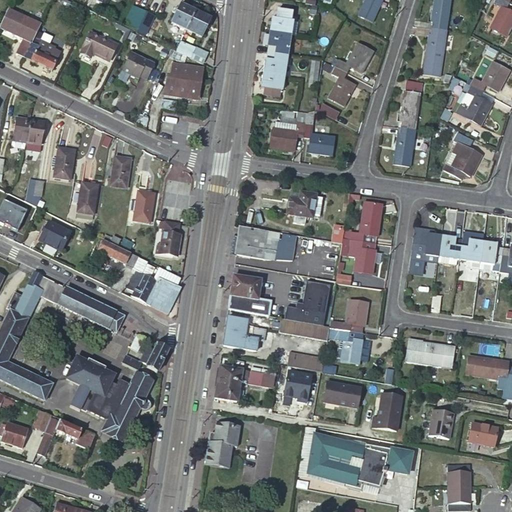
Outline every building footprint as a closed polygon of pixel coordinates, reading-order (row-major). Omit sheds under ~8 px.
[(381,0),(363,0),(355,19),(370,25),(381,0)] [(430,30),(444,32),(448,0),(431,0),(427,29),(430,30)] [(500,0),(497,6),(504,10),(493,31),(509,40),(511,33),(511,14),(508,12),(511,5),(500,0)] [(171,24),(187,31),(196,13),(180,5),(171,24)] [(124,24),(138,31),(147,14),(133,7),(124,24)] [(16,54),(25,58),(34,40),(35,38),(41,24),(9,9),(0,27),(0,28),(23,40),(16,54)] [(268,19),(266,32),(288,35),(290,22),(288,22),(287,21),(288,14),(273,12),(272,19),(268,19)] [(187,31),(202,39),(211,20),(196,13),(187,31)] [(138,31),(138,32),(146,36),(155,18),(147,14),(138,31)] [(422,66),(438,68),(444,32),(430,30),(429,37),(426,37),(422,66)] [(264,47),(263,53),(281,56),(282,49),(285,50),(288,35),(266,32),(265,36),(262,36),(260,46),(264,47)] [(91,33),(82,51),(92,56),(93,53),(110,61),(117,46),(91,33)] [(34,40),(25,58),(51,71),(60,52),(51,48),(52,46),(35,38),(34,40)] [(193,52),(180,46),(177,52),(190,59),(193,52)] [(338,61),(335,67),(341,70),(347,73),(350,67),(362,74),(372,56),(355,47),(345,65),(338,61)] [(190,59),(202,65),(207,54),(195,48),(193,52),(190,59)] [(91,59),(92,56),(82,51),(80,53),(91,59)] [(262,58),(260,72),(282,75),(284,62),(281,61),(281,56),(263,53),(263,58),(262,58)] [(157,66),(133,54),(124,72),(141,80),(143,77),(150,80),(157,66)] [(307,62),(307,85),(319,85),(319,62),(307,62)] [(476,81),(471,88),(483,94),(487,87),(499,94),(511,73),(495,64),(483,85),(476,81)] [(335,67),(331,74),(338,78),(328,96),(345,105),(355,87),(343,80),(347,73),(341,70),(335,67)] [(203,99),(207,72),(175,68),(173,81),(170,80),(169,100),(189,101),(190,98),(203,99)] [(260,72),(258,85),(262,86),(260,95),(275,97),(277,88),(280,89),(282,75),(260,72)] [(404,83),(402,91),(418,93),(419,85),(404,83)] [(471,88),(468,94),(476,98),(467,111),(460,107),(456,114),(480,128),(492,106),(480,100),(483,94),(471,88)] [(399,129),(413,131),(418,96),(402,93),(397,129),(399,129)] [(161,111),(175,112),(176,103),(162,101),(161,111)] [(338,112),(324,104),(320,111),(335,119),(338,112)] [(296,111),(294,123),(296,123),(304,124),(305,112),(296,111)] [(12,140),(26,142),(29,123),(14,121),(11,140),(12,140)] [(294,137),(302,138),(304,124),(296,123),(296,125),(274,122),(274,129),(271,147),(292,150),(294,137)] [(26,142),(40,144),(43,126),(29,123),(26,142)] [(302,138),(309,139),(307,152),(327,155),(330,137),(310,134),(311,125),(304,124),(302,138)] [(391,165),(408,167),(413,131),(399,129),(398,137),(395,136),(391,165)] [(462,137),(459,143),(469,150),(473,143),(462,137)] [(26,142),(12,140),(11,146),(13,149),(25,150),(25,147),(26,142)] [(470,178),(481,157),(469,150),(459,143),(453,153),(450,154),(446,161),(447,163),(443,170),(459,180),(463,174),(470,178)] [(73,151),(57,149),(53,178),(68,180),(73,151)] [(131,161),(115,158),(111,187),(126,190),(131,161)] [(22,200),(33,205),(34,206),(40,195),(32,193),(35,179),(29,178),(27,191),(22,200)] [(40,195),(43,180),(35,179),(32,193),(40,195)] [(99,187),(82,184),(77,213),(94,216),(99,187)] [(155,195),(139,193),(136,207),(133,222),(149,224),(155,195)] [(311,219),(311,217),(314,198),(314,197),(299,195),(298,202),(288,200),(285,215),(293,216),(292,224),(303,227),(305,218),(311,219)] [(321,199),(314,198),(311,217),(318,219),(321,199)] [(22,200),(15,215),(26,220),(33,205),(22,200)] [(34,206),(33,205),(26,220),(28,221),(34,206)] [(129,212),(128,221),(133,222),(136,207),(130,206),(129,212)] [(355,231),(351,230),(349,241),(362,243),(363,236),(375,237),(376,237),(380,215),(361,212),(358,235),(354,234),(355,231)] [(179,225),(160,222),(159,232),(163,232),(178,235),(179,225)] [(70,234),(48,223),(40,241),(62,251),(70,234)] [(100,237),(91,234),(79,227),(74,239),(94,249),(100,237)] [(235,239),(233,255),(235,256),(262,260),(262,254),(273,255),(273,254),(275,242),(264,240),(266,233),(240,229),(238,240),(235,239)] [(181,235),(178,235),(163,232),(160,247),(157,246),(156,254),(173,257),(173,252),(178,253),(181,235)] [(106,234),(103,239),(119,247),(122,240),(114,236),(113,238),(106,234)] [(410,260),(437,264),(437,259),(440,237),(427,235),(426,240),(412,238),(410,260)] [(375,237),(363,236),(362,243),(374,245),(375,237)] [(440,237),(437,259),(451,261),(451,258),(458,259),(460,245),(453,244),(454,239),(440,237)] [(129,252),(120,248),(119,247),(103,239),(98,251),(133,268),(134,266),(143,271),(146,266),(148,267),(151,262),(148,261),(130,252),(129,252)] [(125,239),(120,248),(129,252),(134,243),(125,239)] [(354,258),(352,273),(371,275),(372,265),(374,255),(374,253),(373,253),(374,245),(362,243),(349,241),(341,240),(340,245),(339,255),(354,258)] [(460,245),(458,259),(466,260),(466,263),(479,265),(482,243),(469,241),(468,246),(460,245)] [(275,242),(273,254),(286,256),(288,243),(275,242)] [(482,243),(479,265),(479,270),(499,273),(499,271),(499,265),(501,251),(495,250),(496,245),(482,243)] [(509,252),(501,251),(499,265),(508,267),(507,269),(511,269),(511,247),(510,247),(509,252)] [(374,255),(372,265),(380,266),(381,256),(374,255)] [(458,259),(451,258),(451,261),(437,259),(437,264),(457,267),(458,259)] [(94,302),(34,273),(28,285),(36,289),(33,293),(39,296),(116,333),(120,326),(125,317),(94,302)] [(232,275),(227,311),(267,317),(270,303),(257,301),(260,280),(232,275)] [(179,288),(158,278),(157,282),(142,276),(140,281),(133,277),(128,289),(135,292),(133,297),(168,313),(179,288)] [(334,285),(348,286),(349,277),(335,276),(335,280),(334,285)] [(325,340),(327,330),(328,327),(323,326),(330,285),(306,281),(302,304),(295,303),(295,308),(286,307),(284,320),(280,319),(278,332),(325,340)] [(36,289),(28,285),(23,297),(16,312),(29,318),(39,296),(33,293),(36,289)] [(16,312),(23,297),(15,293),(7,309),(10,310),(0,331),(0,381),(45,403),(54,385),(8,363),(29,319),(29,318),(16,312)] [(432,301),(430,313),(438,314),(439,302),(432,301)] [(337,323),(336,331),(360,334),(361,327),(364,327),(366,304),(348,302),(345,324),(337,323)] [(226,318),(221,347),(255,352),(257,340),(263,340),(264,329),(245,326),(246,321),(226,318)] [(336,331),(335,338),(343,340),(339,363),(358,365),(359,359),(366,360),(367,346),(361,345),(361,342),(359,341),(360,334),(336,331)] [(410,340),(407,358),(451,364),(454,348),(420,343),(420,341),(410,340)] [(168,350),(157,345),(153,353),(148,350),(143,361),(148,364),(147,367),(158,372),(159,370),(169,350),(168,350)] [(288,354),(286,367),(298,369),(320,373),(323,360),(288,354)] [(80,411),(81,410),(82,407),(89,410),(97,394),(105,397),(112,383),(116,376),(105,371),(107,368),(90,359),(88,362),(78,357),(67,379),(81,386),(70,406),(80,411)] [(141,364),(126,357),(122,365),(142,374),(144,371),(138,369),(141,364)] [(467,357),(465,376),(511,381),(511,368),(506,368),(506,366),(501,366),(501,362),(467,357)] [(218,368),(213,399),(235,403),(235,402),(245,403),(247,385),(271,389),(272,377),(218,368)] [(288,372),(283,397),(298,400),(297,403),(305,404),(310,376),(288,372)] [(118,385),(112,383),(105,397),(97,394),(89,410),(109,421),(103,433),(124,443),(141,408),(145,410),(147,411),(148,411),(149,410),(150,410),(151,409),(151,407),(152,406),(152,405),(151,404),(151,403),(150,402),(149,401),(145,399),(153,383),(136,374),(130,385),(120,380),(118,385)] [(325,385),(321,405),(355,411),(359,391),(325,385)] [(383,395),(377,429),(396,433),(402,399),(383,395)] [(432,410),(428,436),(448,439),(452,413),(432,410)] [(52,416),(41,411),(32,431),(44,437),(47,427),(51,418),(52,416)] [(51,418),(47,427),(57,431),(56,432),(65,437),(66,435),(78,440),(76,444),(90,450),(92,445),(96,436),(51,418)] [(205,454),(203,464),(227,468),(230,446),(235,446),(236,438),(235,437),(235,436),(234,436),(234,435),(234,434),(234,433),(233,432),(233,431),(234,429),(234,428),(234,427),(235,426),(215,422),(211,445),(206,449),(205,454)] [(471,424),(467,442),(493,448),(497,429),(471,424)] [(28,432),(10,426),(5,444),(19,448),(21,442),(25,444),(28,432)] [(57,431),(47,427),(44,437),(37,453),(46,457),(56,432),(57,431)] [(327,444),(311,441),(306,473),(343,479),(344,474),(377,486),(381,475),(384,476),(386,469),(406,475),(412,455),(366,446),(364,449),(330,441),(327,444)] [(448,488),(470,488),(470,471),(448,471),(448,488)] [(448,488),(448,503),(469,504),(470,488),(448,488)] [(39,511),(22,501),(15,511),(39,511)]
